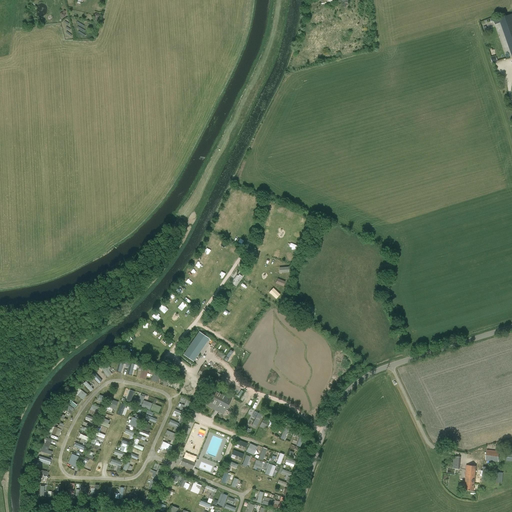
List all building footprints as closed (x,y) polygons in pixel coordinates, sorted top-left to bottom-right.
[(511,13),(501,18),(511,50),(511,13)] [(238,276),(235,281),(233,283),(237,285),(242,276),(239,274),(238,276)] [(275,283),(283,286),(285,281),(277,278),(275,283)] [(268,292),(275,299),(280,295),(272,287),(268,292)] [(193,362),(202,349),(192,342),(183,355),(193,362)] [(109,361),(101,367),(107,377),(112,374),(109,370),(110,368),(108,364),(110,363),(109,361)] [(131,362),(127,373),(133,375),(133,376),(139,378),(142,369),(138,368),(139,364),(131,362)] [(215,372),(214,373),(202,366),(197,375),(210,382),(212,377),(219,381),(221,375),(215,372)] [(146,379),(149,369),(143,367),(140,377),(146,379)] [(101,378),(95,371),(91,376),(99,384),(102,381),(100,378),(101,378)] [(151,380),(158,382),(161,373),(154,371),(151,380)] [(173,383),(175,378),(166,374),(163,385),(166,386),(168,381),(173,383)] [(85,383),(92,391),(95,388),(88,380),(85,383)] [(132,401),(136,391),(131,389),(127,400),(132,401)] [(226,411),(232,399),(213,389),(207,401),(226,411)] [(84,398),(87,394),(81,390),(77,395),(83,400),(85,398),(84,398)] [(107,397),(99,395),(97,401),(105,403),(107,397)] [(134,397),(132,404),(141,407),(144,396),(141,395),(140,398),(139,398),(134,397)] [(68,398),(66,401),(74,407),(77,404),(68,398)] [(107,406),(115,410),(118,402),(109,399),(107,406)] [(187,410),(191,401),(187,399),(184,405),(182,404),(180,409),(185,412),(186,410),(187,410)] [(152,404),(144,401),(142,407),(150,410),(152,404)] [(71,414),(74,409),(65,402),(61,407),(71,414)] [(125,415),(127,408),(129,409),(130,405),(123,403),(120,414),(125,415)] [(161,407),(153,404),(151,410),(159,413),(161,407)] [(102,409),(92,405),(90,410),(100,414),(102,409)] [(87,414),(86,418),(95,422),(97,419),(87,414)] [(140,420),(132,417),(129,425),(137,428),(140,420)] [(264,429),(269,421),(264,418),(259,426),(264,429)] [(103,426),(108,428),(111,421),(109,420),(109,421),(102,419),(101,421),(100,421),(98,425),(103,427),(103,426)] [(171,419),(169,423),(179,427),(181,423),(171,419)] [(148,432),(151,425),(143,422),(140,429),(148,432)] [(281,430),(283,427),(273,423),(271,429),(273,430),(274,430),(276,431),(277,428),(281,430)] [(93,428),(87,425),(85,431),(91,434),(93,428)] [(62,429),(54,426),(52,433),(59,436),(62,429)] [(285,426),(281,438),(286,439),(289,431),(295,433),(296,430),(285,426)] [(177,435),(167,430),(166,434),(170,436),(168,438),(175,441),(177,435)] [(134,446),(144,451),(145,447),(138,444),(140,440),(137,439),(134,446)] [(100,449),(102,444),(94,441),(92,446),(100,449)] [(43,442),(40,451),(52,455),(53,452),(48,450),(50,446),(45,445),(46,443),(43,442)] [(129,442),(128,444),(123,443),(121,450),(127,452),(131,443),(129,442)] [(173,446),(163,442),(160,449),(163,450),(164,449),(168,450),(167,453),(169,454),(173,446)] [(86,447),(77,443),(74,449),(84,453),(86,447)] [(257,447),(250,443),(246,451),(253,455),(257,447)] [(260,458),(265,460),(269,448),(264,447),(260,458)] [(498,462),(499,451),(486,450),(485,461),(498,462)] [(85,456),(93,460),(94,457),(89,455),(90,452),(88,451),(85,456)] [(81,458),(72,454),(68,464),(77,467),(81,458)] [(245,457),(243,465),(246,466),(248,461),(249,462),(251,456),(246,455),(246,457),(245,457)] [(193,470),(196,463),(183,457),(179,465),(193,470)] [(260,469),(263,462),(259,460),(258,461),(257,460),(256,460),(253,468),(255,469),(256,468),(260,469)] [(150,472),(160,476),(164,467),(160,465),(157,471),(152,469),(150,472)] [(268,466),(265,472),(271,475),(273,468),(274,466),(269,465),(269,466),(268,466)] [(474,491),(476,466),(466,465),(465,477),(466,477),(464,490),(474,491)] [(48,475),(49,472),(37,469),(34,480),(37,481),(38,478),(40,478),(43,476),(43,474),(48,475)] [(222,481),(227,483),(231,473),(226,471),(222,481)] [(179,477),(172,474),(171,477),(170,480),(177,483),(178,480),(181,481),(182,479),(179,478),(179,477)] [(189,479),(183,477),(179,486),(184,488),(186,483),(188,482),(189,479)] [(153,480),(150,489),(154,491),(158,481),(153,480)] [(198,482),(195,481),(191,491),(198,494),(200,489),(198,488),(198,487),(196,487),(198,482)] [(81,486),(76,486),(76,483),(70,483),(69,493),(80,493),(81,486)] [(94,494),(91,493),(89,493),(89,497),(98,498),(99,485),(95,485),(95,488),(94,494)] [(62,498),(63,486),(59,486),(58,491),(57,491),(57,494),(54,494),(54,497),(62,498)] [(225,505),(229,495),(221,492),(218,502),(225,505)] [(134,503),(138,494),(134,493),(133,496),(131,496),(130,498),(127,497),(125,500),(134,503)] [(137,498),(135,503),(146,507),(150,498),(147,497),(146,498),(145,498),(144,501),(137,498)] [(207,506),(204,511),(208,511),(212,505),(202,500),(200,503),(207,506)] [(275,506),(282,508),(284,502),(276,500),(275,506)]
